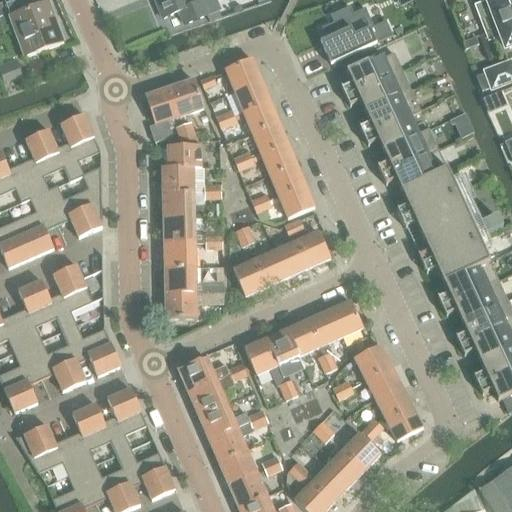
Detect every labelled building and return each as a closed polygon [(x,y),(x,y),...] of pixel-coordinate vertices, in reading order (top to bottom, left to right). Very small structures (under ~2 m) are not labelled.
[(33,0),(15,0),(5,4),(10,19),(26,14),(37,10),(33,0)] [(44,0),(33,0),(37,10),(26,14),(34,36),(39,35),(45,52),(63,46),(48,5),(46,6),(44,0)] [(188,0),(154,0),(163,21),(180,13),(186,26),(207,17),(202,4),(192,9),(188,0)] [(412,0),(396,0),(401,9),(414,3),(412,0)] [(511,0),(496,0),(488,4),(493,17),(481,21),(487,36),(498,32),(506,50),(508,49),(509,50),(511,50),(510,48),(511,47),(511,0)] [(27,58),(45,52),(39,35),(34,36),(26,14),(10,19),(5,4),(0,5),(0,28),(14,24),(27,58)] [(321,31),(327,42),(320,45),(322,48),(325,54),(331,67),(392,38),(386,23),(373,29),(365,10),(353,16),(350,9),(330,18),(333,25),(321,31)] [(478,47),(476,40),(463,45),(465,52),(478,47)] [(342,90),(341,90),(345,100),(402,74),(394,56),(384,60),(383,58),(361,68),(357,59),(353,61),(342,66),(346,75),(351,86),(342,91),(342,90)] [(225,74),(234,95),(260,84),(251,63),(225,74)] [(486,75),(476,79),(482,94),(492,90),(511,82),(511,72),(509,66),(486,75)] [(402,74),(345,100),(350,110),(351,110),(350,109),(360,104),(365,115),(411,94),(402,74)] [(204,93),(216,88),(212,79),(200,84),(204,93)] [(193,83),(168,91),(179,121),(203,113),(193,83)] [(234,95),(243,116),(269,105),(260,84),(234,95)] [(171,124),(179,121),(168,91),(145,100),(155,128),(149,130),(154,146),(172,140),(169,132),(173,130),(171,124)] [(360,129),(359,129),(363,139),(420,113),(411,94),(365,115),(369,126),(360,130),(360,129)] [(243,116),(252,137),(278,126),(269,105),(243,116)] [(420,113),(363,139),(368,149),(369,149),(368,148),(378,143),(383,154),(429,133),(420,113)] [(231,114),(223,118),(228,129),(236,126),(231,114)] [(464,117),(453,122),(462,141),(473,136),(464,117)] [(82,178),(84,178),(78,165),(100,155),(84,118),(60,128),(68,147),(57,152),(66,172),(71,183),(82,178)] [(220,133),(228,129),(223,118),(215,121),(220,133)] [(190,126),(183,129),(187,141),(194,138),(190,126)] [(252,137),(261,158),(287,147),(278,126),(252,137)] [(176,131),(180,143),(187,141),(183,129),(176,131)] [(57,152),(49,133),(25,144),(33,162),(21,167),(35,200),(44,196),(48,194),(42,182),(66,172),(57,152)] [(378,168),(377,169),(381,178),(438,152),(429,133),(383,154),(388,165),(378,169),(378,168)] [(194,138),(187,141),(180,143),(182,150),(165,150),(166,171),(193,171),(201,170),(201,149),(198,149),(194,138)] [(261,158),(270,179),(296,168),(287,147),(261,158)] [(438,152),(381,178),(386,188),(387,188),(386,187),(396,183),(401,193),(447,172),(438,152)] [(0,155),(0,154),(0,201),(15,194),(20,206),(30,202),(35,200),(21,167),(8,173),(0,155)] [(248,156),(241,160),(245,171),(253,168),(248,156)] [(238,175),(245,171),(241,160),(233,163),(238,175)] [(270,179),(279,200),(304,189),(296,168),(270,179)] [(102,231),(100,171),(84,178),(82,178),(89,196),(64,207),(56,190),(48,194),(44,196),(58,228),(70,223),(78,241),(102,231)] [(162,171),(162,197),(193,197),(193,171),(166,171),(162,171)] [(452,184),(447,172),(401,193),(429,254),(419,258),(418,257),(417,257),(423,268),(423,267),(433,263),(443,285),(489,264),(484,253),(452,184)] [(221,188),(212,189),(212,203),(221,203),(221,188)] [(204,203),(212,203),(212,189),(204,189),(204,197),(193,197),(162,197),(163,222),(194,221),(194,206),(204,206),(204,203)] [(314,211),(304,189),(279,200),(288,222),(314,211)] [(53,252),(45,234),(58,228),(44,196),(35,200),(30,202),(37,219),(16,228),(31,262),(53,252)] [(266,199),(258,202),(263,214),(271,210),(266,199)] [(255,217),(263,214),(258,202),(250,205),(255,217)] [(498,219),(481,226),(486,238),(503,230),(498,219)] [(194,235),(194,221),(163,222),(163,247),(222,246),(222,238),(205,239),(205,235),(194,235)] [(299,222),(291,226),(297,239),(305,235),(299,222)] [(291,226),(283,229),(289,242),(297,239),(291,226)] [(8,272),(31,262),(16,228),(0,234),(0,253),(0,254),(8,272)] [(234,235),(238,243),(250,238),(246,230),(234,235)] [(317,236),(296,245),(308,272),(329,262),(317,236)] [(253,245),(250,238),(238,243),(241,251),(253,245)] [(296,245),(275,255),(287,281),(308,272),(296,245)] [(222,253),(222,246),(163,247),(164,272),(195,271),(195,247),(205,247),(205,254),(222,253)] [(275,255),(254,264),(266,291),(287,281),(275,255)] [(245,300),(266,291),(254,264),(233,274),(245,300)] [(438,300),(437,300),(442,310),(498,284),(489,264),(443,285),(448,296),(438,300)] [(93,306),(76,268),(53,279),(61,297),(49,302),(58,323),(63,335),(76,329),(71,315),(93,306)] [(196,286),(195,271),(164,272),(164,297),(223,296),(223,286),(196,286)] [(58,323),(49,302),(41,284),(18,294),(26,312),(13,318),(28,350),(40,345),(35,334),(58,323)] [(91,299),(100,295),(95,284),(86,288),(91,299)] [(498,284),(442,310),(446,320),(447,319),(447,318),(456,314),(461,325),(507,304),(498,284)] [(223,308),(223,296),(164,297),(165,323),(197,322),(196,309),(223,308)] [(456,339),(455,339),(460,349),(511,324),(511,301),(507,304),(461,325),(466,335),(456,340),(456,339)] [(350,305),(328,315),(339,341),(361,331),(350,305)] [(328,315),(307,324),(319,350),(339,341),(328,315)] [(28,350),(13,318),(1,323),(0,321),(0,346),(8,343),(14,356),(28,350)] [(307,324),(286,333),(298,359),(319,350),(307,324)] [(511,324),(460,349),(464,359),(465,359),(465,358),(474,353),(479,364),(511,348),(511,324)] [(83,343),(76,329),(63,335),(71,351),(78,367),(89,362),(97,380),(121,370),(105,334),(83,343)] [(286,333),(265,343),(277,369),(298,359),(286,333)] [(359,354),(369,349),(366,341),(355,346),(359,354)] [(255,378),(277,369),(265,343),(244,352),(255,378)] [(86,385),(78,367),(71,351),(47,361),(40,345),(28,350),(42,383),(54,377),(62,396),(86,385)] [(474,378),(473,378),(478,388),(511,372),(511,348),(479,364),(484,375),(474,379),(474,378)] [(29,388),(42,383),(28,350),(14,356),(20,370),(0,378),(0,385),(14,417),(37,407),(29,388)] [(354,362),(365,383),(390,371),(380,350),(354,362)] [(317,361),(320,369),(332,363),(329,356),(317,361)] [(178,373),(188,397),(229,380),(231,386),(240,382),(235,370),(228,374),(225,368),(212,374),(206,361),(178,373)] [(336,371),(332,363),(320,369),(324,376),(336,371)] [(243,367),(235,370),(240,382),(248,379),(243,367)] [(365,383),(375,404),(400,391),(390,371),(365,383)] [(511,372),(478,388),(482,398),(483,398),(483,397),(492,393),(498,404),(502,402),(511,397),(511,372)] [(188,397),(198,421),(227,408),(221,395),(233,390),(231,386),(229,380),(188,397)] [(278,389),(281,396),(294,390),(291,383),(278,389)] [(347,384),(339,388),(345,400),(353,396),(347,384)] [(337,403),(345,400),(339,388),(332,392),(337,403)] [(298,399),(294,390),(281,396),(285,405),(298,399)] [(375,404),(385,424),(411,412),(400,391),(375,404)] [(115,421),(103,426),(117,458),(131,452),(125,439),(147,430),(130,392),(107,402),(115,421)] [(511,397),(502,402),(508,415),(511,412),(511,397)] [(80,436),(68,442),(81,474),(94,469),(117,458),(103,426),(95,407),(72,418),(80,436)] [(198,421),(208,443),(249,425),(246,419),(245,416),(232,421),(227,408),(198,421)] [(262,412),(254,416),(259,428),(267,424),(262,412)] [(421,433),(411,412),(385,424),(396,445),(421,433)] [(208,443),(218,466),(246,453),(241,440),(253,435),(251,431),(259,428),(254,416),(246,419),(249,425),(208,443)] [(373,422),(367,428),(377,438),(383,432),(373,422)] [(312,434),(318,440),(327,431),(321,425),(312,434)] [(372,444),(377,438),(367,428),(361,434),(372,444)] [(55,447),(47,429),(16,442),(38,477),(62,467),(68,480),(81,474),(68,442),(55,447)] [(333,436),(327,431),(318,440),(324,446),(333,436)] [(359,438),(342,454),(363,475),(379,458),(359,438)] [(125,476),(132,491),(143,486),(152,504),(175,494),(158,456),(137,466),(131,452),(117,458),(125,476)] [(218,466),(228,489),(256,476),(246,453),(218,466)] [(342,454),(326,471),(347,491),(363,475),(342,454)] [(277,460),(269,464),(274,476),(282,472),(277,460)] [(267,479),(274,476),(269,464),(261,467),(267,479)] [(288,475),(294,481),(303,471),(297,465),(288,475)] [(109,501),(113,511),(132,511),(140,509),(132,491),(125,476),(102,487),(94,469),(81,474),(95,507),(109,501)] [(511,511),(511,470),(491,484),(491,485),(476,495),(482,511),(511,511)] [(309,477),(303,471),(294,481),(300,486),(309,477)] [(326,471),(310,487),(331,507),(347,491),(326,471)] [(83,511),(95,507),(81,474),(68,480),(74,493),(52,503),(55,511),(83,511)] [(228,489),(238,511),(266,499),(256,476),(228,489)] [(302,511),(326,511),(331,507),(310,487),(294,504),(302,511)] [(238,511),(271,511),(266,499),(238,511)]
